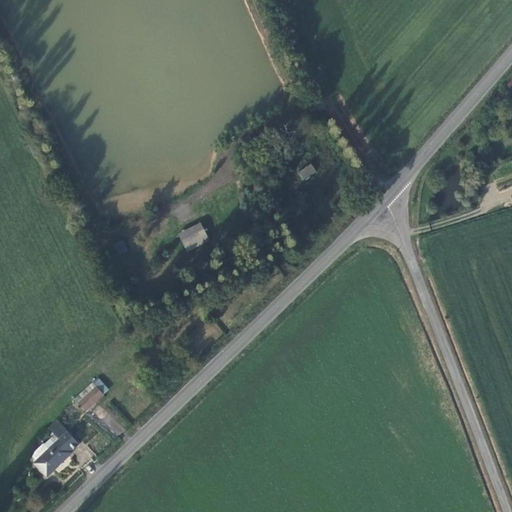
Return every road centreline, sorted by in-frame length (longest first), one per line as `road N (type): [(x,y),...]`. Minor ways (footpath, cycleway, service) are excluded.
road 1 (tertiary): [(61,511),(384,199)]
road 2 (unclassified): [(384,199),(508,511)]
road 3 (track): [(242,141),(327,103),(384,199)]
road 4 (tertiary): [(384,199),(511,49)]
